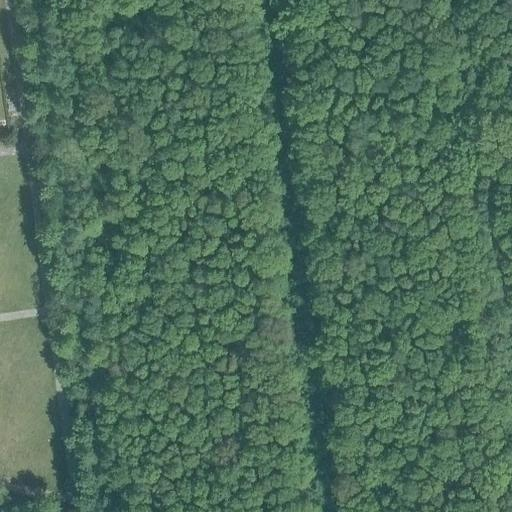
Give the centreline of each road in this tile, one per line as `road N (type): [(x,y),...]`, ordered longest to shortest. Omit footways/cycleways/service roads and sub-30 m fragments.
road 1 (track): [(291,0),(353,511)]
road 2 (track): [(504,511),(443,0)]
